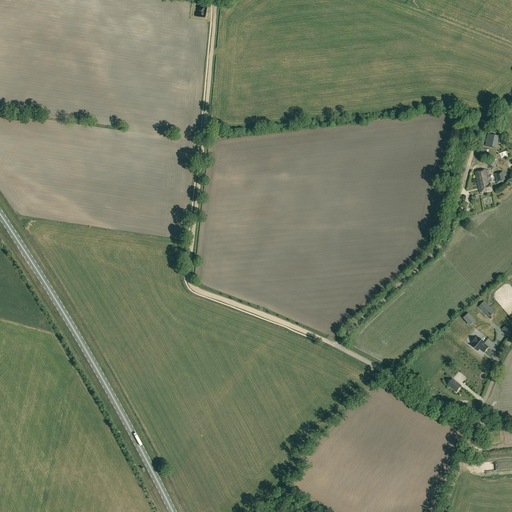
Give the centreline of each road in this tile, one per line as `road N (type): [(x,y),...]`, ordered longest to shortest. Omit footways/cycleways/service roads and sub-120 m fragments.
road 1 (track): [(214,0),(189,283),(337,346)]
road 2 (primary): [(172,511),(0,211)]
road 3 (unclassified): [(477,424),(440,414),(337,346)]
